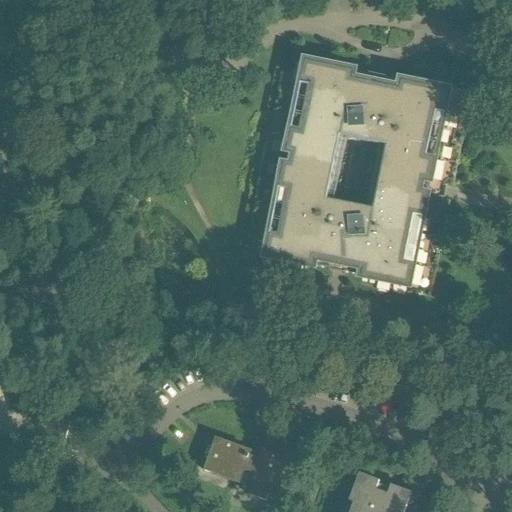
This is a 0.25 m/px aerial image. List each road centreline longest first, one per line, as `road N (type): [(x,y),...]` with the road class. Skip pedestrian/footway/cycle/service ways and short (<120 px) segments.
road 1 (unclassified): [(65,298),(35,0)]
road 2 (unclassified): [(26,511),(69,371),(65,298)]
